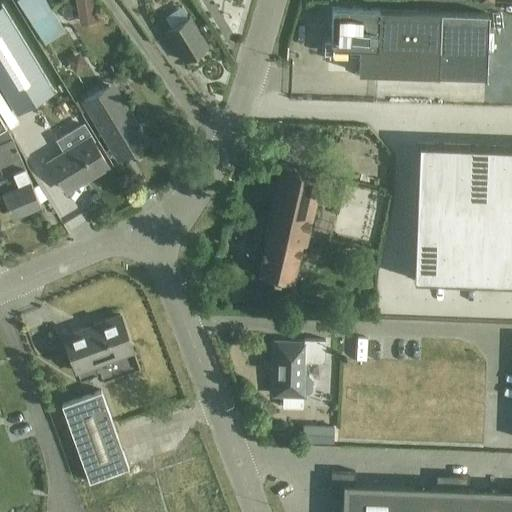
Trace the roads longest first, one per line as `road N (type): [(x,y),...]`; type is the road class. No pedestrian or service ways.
road 1 (residential): [(257,511),(150,237)]
road 2 (residential): [(150,237),(186,206),(225,150),(273,0)]
road 3 (residential): [(150,237),(104,247),(0,291)]
